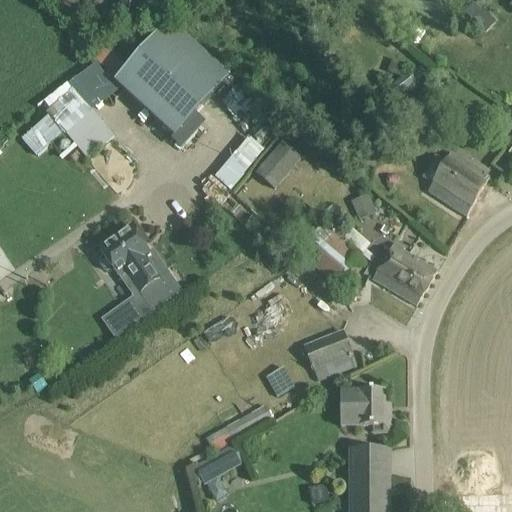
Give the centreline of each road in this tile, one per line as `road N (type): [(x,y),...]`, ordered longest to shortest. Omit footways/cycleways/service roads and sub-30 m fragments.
road 1 (unclassified): [(423,511),(426,327),(453,275),(511,214)]
road 2 (unclassified): [(0,286),(120,202)]
